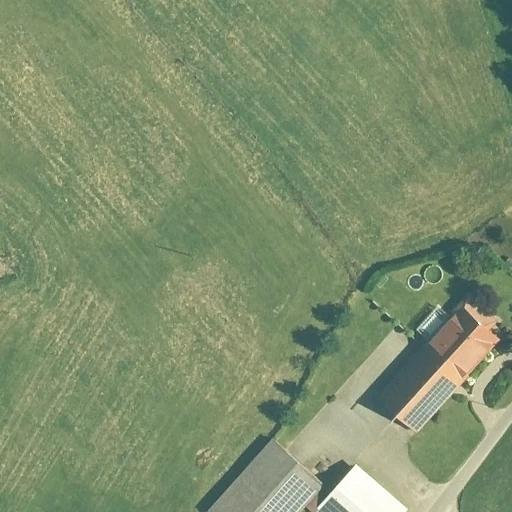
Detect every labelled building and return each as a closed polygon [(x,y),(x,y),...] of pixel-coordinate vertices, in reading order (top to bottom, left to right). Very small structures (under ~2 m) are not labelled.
[(384,275),(363,297),(400,332),(421,310),(384,275)] [(376,404),(413,439),(499,349),(462,314),(376,404)] [(228,392),(243,412),(266,417),(288,408),(300,389),(299,368),(288,351),(271,343),(250,345),(233,357),(226,372),(228,392)] [(298,511),(323,486),(317,481),(369,426),(338,397),(287,452),(276,442),(210,511),(298,511)] [(391,511),(357,480),(327,511),(391,511)]
